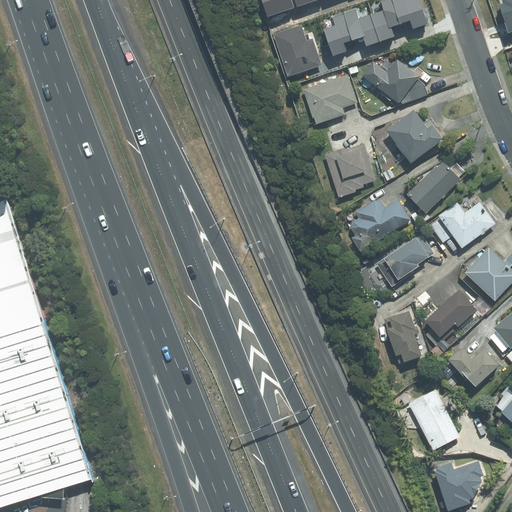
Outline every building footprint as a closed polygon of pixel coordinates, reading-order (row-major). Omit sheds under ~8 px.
[(395,15),(389,0),(384,0),(361,9),(377,52),(410,40),(400,13),(395,15)] [(511,0),(497,0),(504,18),(511,14),(511,0)] [(400,103),(419,76),(396,59),(387,71),(374,62),(363,76),(400,103)] [(358,103),(347,74),(303,90),(316,126),(346,115),(344,109),(358,103)] [(414,110),(387,131),(385,143),(390,149),(396,144),(412,164),(445,139),(433,125),(428,129),(414,110)] [(363,185),(377,181),(363,141),(324,155),(340,197),(364,189),(363,185)] [(462,180),(444,161),(408,194),(426,214),(462,180)] [(385,209),(378,200),(354,213),(357,219),(350,224),(356,235),(352,237),(360,252),(411,220),(399,200),(385,209)] [(466,213),(457,200),(438,215),(441,219),(431,226),(444,244),(453,237),(462,249),(497,223),(482,202),(466,213)] [(6,201),(0,204),(0,270),(27,262),(6,201)] [(435,254),(423,236),(417,240),(415,238),(385,258),(376,264),(394,286),(419,267),(419,264),(435,254)] [(511,284),(511,269),(487,247),(464,273),(496,302),(511,284)] [(27,262),(0,270),(0,298),(35,288),(27,262)] [(35,289),(0,299),(0,351),(49,336),(35,289)] [(478,309),(459,289),(426,321),(440,336),(455,321),(460,326),(478,309)] [(424,357),(412,311),(385,320),(397,357),(402,355),(405,363),(424,357)] [(511,348),(511,312),(494,328),(511,349),(511,348)] [(94,480),(49,336),(0,351),(0,508),(8,506),(54,492),(94,480)] [(474,360),(461,349),(450,361),(477,387),(499,364),(484,349),(474,360)] [(511,385),(493,403),(511,422),(511,385)] [(438,389),(409,403),(432,451),(461,437),(438,389)] [(453,462),(434,468),(448,511),(472,504),(470,499),(475,497),(472,487),(483,483),(482,478),(485,476),(480,462),(455,470),(453,462)]
